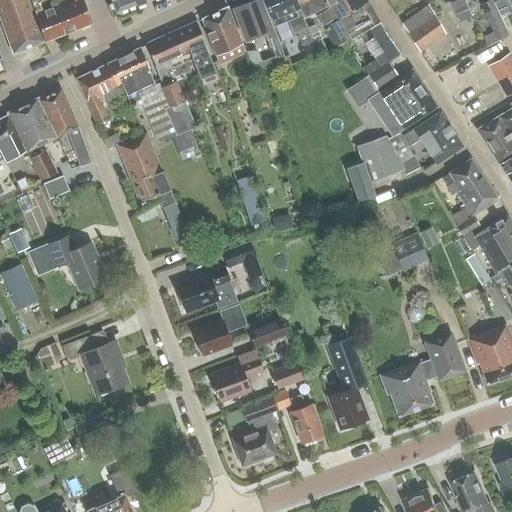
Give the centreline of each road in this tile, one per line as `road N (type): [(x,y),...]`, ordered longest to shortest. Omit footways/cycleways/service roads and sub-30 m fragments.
road 1 (residential): [(231,511),(74,96)]
road 2 (tertiary): [(243,511),(511,412)]
road 3 (residential): [(511,202),(374,0)]
road 4 (residential): [(111,44),(0,98)]
